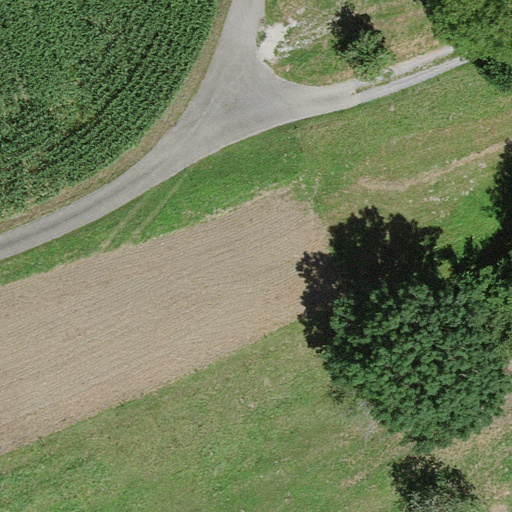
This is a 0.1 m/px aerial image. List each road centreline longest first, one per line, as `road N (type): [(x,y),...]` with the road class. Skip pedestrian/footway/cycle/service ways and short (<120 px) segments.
road 1 (residential): [(0,246),(101,201),(188,138),(245,0)]
road 2 (track): [(188,138),(511,30)]
